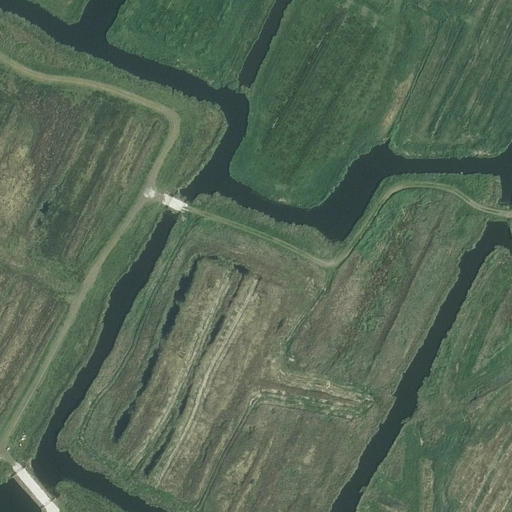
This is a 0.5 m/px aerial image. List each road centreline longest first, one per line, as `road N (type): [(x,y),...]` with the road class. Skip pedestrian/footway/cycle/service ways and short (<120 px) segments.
road 1 (track): [(511,212),(476,206),(455,189),(404,184),(379,201),(360,237),(333,262),(158,197),(140,202),(89,278),(0,449)]
road 2 (track): [(158,197),(153,181),(174,128),(171,114),(0,54)]
